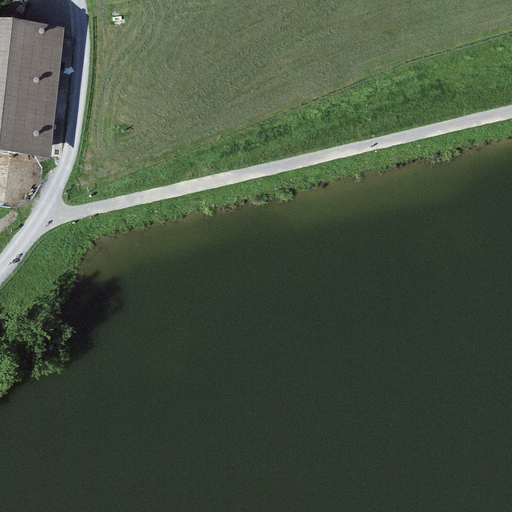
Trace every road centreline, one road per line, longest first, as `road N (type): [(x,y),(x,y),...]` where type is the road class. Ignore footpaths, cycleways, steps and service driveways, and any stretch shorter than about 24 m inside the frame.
road 1 (track): [(41,222),(511,111)]
road 2 (track): [(78,0),(83,82),(70,169),(41,222),(0,270)]
